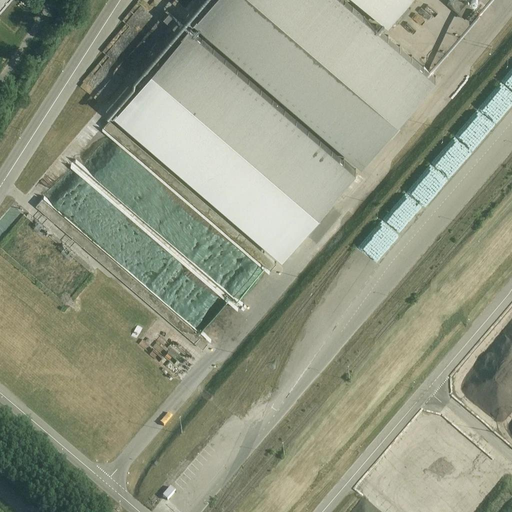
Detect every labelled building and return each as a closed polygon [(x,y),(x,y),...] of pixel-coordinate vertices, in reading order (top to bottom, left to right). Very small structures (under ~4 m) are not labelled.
[(362,163),(436,78),(345,0),(212,0),(195,20),(362,163)] [(362,0),(389,22),(407,0),(362,0)] [(474,7),(465,0),(449,0),(447,2),(458,11),(463,5),(470,11),(474,7)] [(163,18),(183,35),(116,113),(282,256),(356,171),(170,10),(163,18)] [(91,125),(97,119),(86,109),(80,115),(91,125)] [(425,311),(439,324),(462,300),(448,287),(425,311)] [(470,322),(489,300),(483,296),(464,317),(470,322)] [(395,344),(410,358),(434,333),(419,319),(395,344)] [(379,390),(403,366),(389,352),(365,376),(379,390)] [(458,386),(477,365),(470,359),(451,379),(458,386)] [(358,386),(335,413),(350,426),(373,399),(358,386)] [(321,458),(345,432),(330,419),(306,445),(321,458)] [(302,451),(277,478),(292,492),(317,465),(302,451)] [(162,498),(163,499),(166,502),(176,491),(171,487),(163,497),(162,498)] [(274,511),(285,499),(269,487),(249,511),(274,511)]
